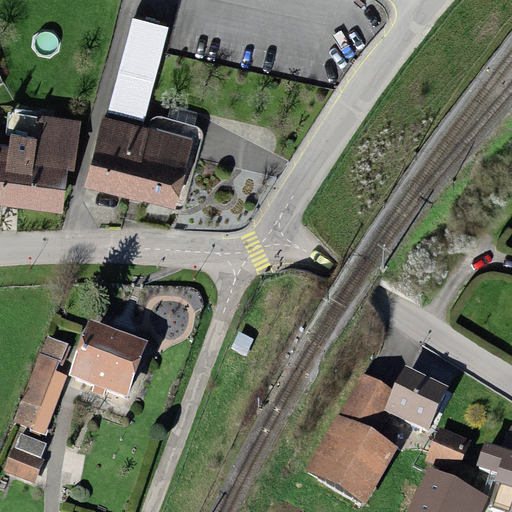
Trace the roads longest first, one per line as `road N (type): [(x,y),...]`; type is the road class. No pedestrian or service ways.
road 1 (residential): [(254,248),(435,0)]
road 2 (residential): [(511,382),(304,250),(254,248)]
road 3 (residential): [(254,248),(0,252)]
road 4 (track): [(426,328),(496,225)]
